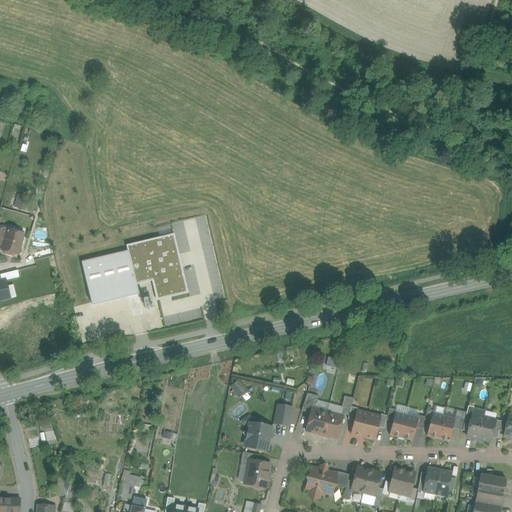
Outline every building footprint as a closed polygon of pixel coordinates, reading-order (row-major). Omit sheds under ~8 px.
[(50,142),(46,155),(55,157),(58,144),(50,142)] [(23,202),(17,200),(15,208),(21,210),(23,202)] [(16,232),(7,229),(2,246),(2,249),(1,251),(3,251),(3,254),(7,255),(9,253),(18,255),(24,236),(17,234),(16,232)] [(128,251),(137,285),(152,282),(155,295),(170,292),(171,298),(188,294),(182,268),(177,269),(174,256),(179,255),(174,234),(126,246),(128,251)] [(137,285),(128,251),(81,263),(91,304),(138,293),(137,285)] [(177,269),(182,268),(179,255),(174,256),(177,269)] [(47,264),(28,260),(26,266),(45,271),(47,264)] [(8,273),(0,275),(0,288),(11,286),(8,273)] [(11,286),(0,288),(0,295),(10,293),(12,293),(11,286)] [(170,292),(155,295),(156,302),(160,301),(171,298),(170,292)] [(10,293),(0,295),(0,323),(11,321),(10,314),(7,305),(15,303),(12,293),(10,293)] [(154,309),(151,298),(143,300),(145,311),(154,309)] [(7,305),(10,314),(15,313),(17,313),(15,303),(7,305)] [(338,369),(341,359),(327,356),(325,366),(338,369)] [(238,384),(232,389),(236,394),(238,393),(242,390),(238,384)] [(318,397),(307,394),(301,411),(310,414),(312,409),(315,410),(317,401),(318,397)] [(340,414),(349,417),(351,407),(353,399),(344,397),(342,408),(340,414)] [(315,410),(327,413),(329,405),(317,401),(315,410)] [(342,408),(329,405),(327,413),(340,416),(340,414),(342,408)] [(292,409),(278,406),(275,423),(289,426),(292,409)] [(349,417),(348,420),(354,421),(356,411),(357,411),(358,409),(351,407),(349,417)] [(397,407),(396,410),(396,413),(406,416),(408,410),(397,407)] [(315,410),(312,409),(310,414),(306,431),(319,434),(320,436),(328,438),(329,437),(337,439),(343,417),(340,416),(327,413),(315,410)] [(396,410),(389,409),(387,416),(386,420),(393,422),(395,413),(396,413),(396,410)] [(434,411),(427,409),(425,417),(425,418),(424,421),(430,423),(432,414),(433,414),(434,411)] [(445,410),(444,416),(454,419),(455,416),(456,412),(445,410)] [(357,411),(356,411),(354,421),(351,435),(375,441),(378,427),(380,422),(381,417),(380,417),(357,411)] [(393,422),(389,435),(401,438),(406,416),(396,413),(395,413),(393,422)] [(465,419),(464,420),(464,421),(462,431),(468,432),(472,415),(466,413),(465,419)] [(433,414),(432,414),(430,423),(427,436),(438,439),(444,416),(433,414)] [(503,414),(501,422),(499,431),(505,433),(509,415),(503,414)] [(387,416),(381,415),(380,417),(381,417),(380,422),(378,427),(384,429),(386,422),(386,420),(387,416)] [(484,418),(472,415),(468,432),(466,437),(478,440),(484,418)] [(511,416),(509,415),(505,433),(503,438),(511,439),(511,416)] [(417,419),(406,416),(401,438),(412,441),(415,428),(418,419),(417,419)] [(425,417),(418,416),(417,419),(418,419),(415,428),(422,429),(424,421),(425,418),(425,417)] [(454,419),(444,416),(438,439),(449,442),(453,428),(455,419),(454,419)] [(465,419),(455,416),(454,419),(455,419),(453,428),(462,431),(464,421),(464,420),(465,419)] [(484,418),(478,440),(489,443),(495,420),(484,418)] [(501,422),(495,420),(491,438),(497,439),(499,431),(501,422)] [(261,421),(255,425),(250,423),(248,429),(242,433),(246,439),(245,447),(267,451),(269,440),(274,436),(270,432),(271,428),(266,427),(265,427),(265,425),(261,421)] [(356,446),(364,448),(366,439),(357,437),(356,446)] [(260,456),(243,453),(241,462),(249,464),(249,461),(259,463),(260,456)] [(259,463),(249,461),(249,464),(244,484),(254,486),(256,489),(260,489),(262,488),(265,488),(270,465),(259,463)] [(369,470),(357,467),(353,482),(351,491),(352,491),(363,494),(369,470)] [(320,471),(311,468),(306,489),(310,490),(309,494),(319,496),(320,492),(327,494),(329,487),(333,487),(334,485),(336,475),(333,474),(325,472),(326,470),(321,469),(320,471)] [(391,483),(389,492),(399,494),(405,471),(395,468),(391,483)] [(439,471),(428,469),(427,474),(423,492),(435,495),(439,471)] [(381,473),(369,470),(363,494),(375,496),(375,497),(377,488),(381,473)] [(415,473),(405,471),(399,494),(409,497),(411,488),(415,473)] [(451,473),(439,471),(435,495),(446,497),(450,478),(451,473)] [(349,475),(334,472),(333,474),(336,475),(334,485),(346,488),(348,481),(349,475)] [(427,474),(421,473),(418,491),(423,492),(427,474)] [(506,479),(480,475),(475,502),(501,507),(506,479)] [(141,482),(122,477),(121,483),(140,487),(141,482)] [(456,479),(450,478),(446,497),(452,498),(456,479)] [(353,482),(348,481),(346,488),(343,499),(349,501),(352,491),(351,491),(353,482)] [(391,483),(385,482),(383,490),(382,494),(388,496),(389,492),(391,483)] [(383,490),(377,488),(375,497),(375,496),(373,506),(379,508),(382,494),(383,490)] [(417,490),(411,488),(409,497),(408,500),(414,501),(417,490)] [(74,490),(65,489),(65,496),(65,498),(64,503),(75,504),(76,498),(73,497),(74,490)] [(373,506),(375,496),(363,494),(361,503),(373,506)] [(19,511),(20,500),(0,498),(0,511),(19,511)] [(499,511),(501,507),(475,502),(472,511),(499,511)] [(75,504),(64,503),(62,511),(73,511),(75,504)] [(252,511),(255,505),(247,503),(244,511),(252,511)]
